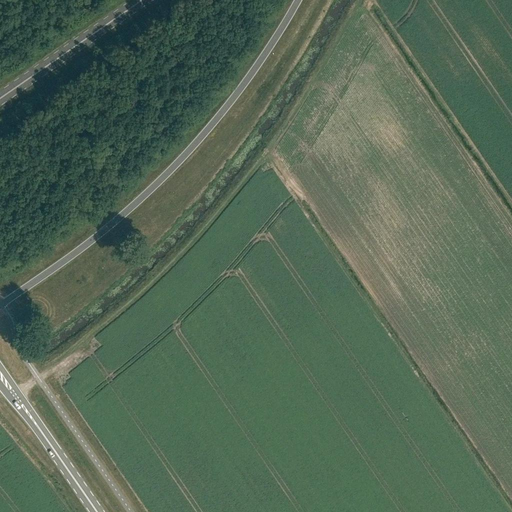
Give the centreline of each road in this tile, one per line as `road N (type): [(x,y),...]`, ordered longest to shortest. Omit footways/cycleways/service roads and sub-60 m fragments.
road 1 (primary): [(0,306),(154,187),(261,61),(297,0)]
road 2 (primary): [(0,99),(144,0)]
road 3 (primary): [(98,511),(0,372)]
